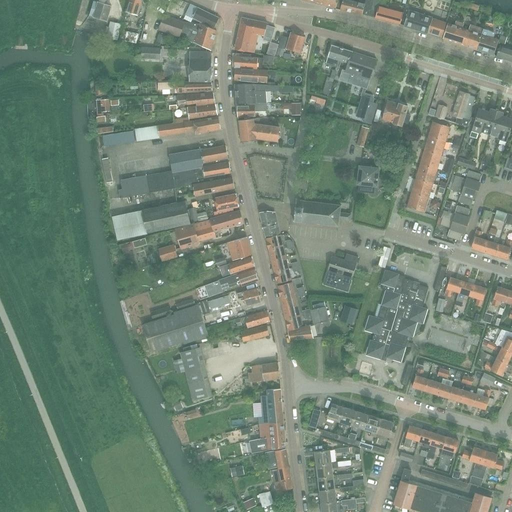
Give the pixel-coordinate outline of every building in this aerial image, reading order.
[(94,1),(90,15),(91,15),(94,16),(93,16),(96,17),(108,21),(113,5),(109,4),(98,0),(98,3),(95,2),(94,1)] [(141,0),(130,0),(127,11),(138,15),(141,2),(141,0)] [(317,0),(316,3),(336,8),(341,9),(342,0),(317,0)] [(342,0),(341,9),(356,13),(362,15),(362,14),(370,16),(375,17),(376,17),(377,10),(379,6),(380,1),(378,0),(365,0),(365,3),(351,0),(342,0)] [(220,17),(191,3),(186,15),(214,29),(220,17)] [(377,10),(376,17),(400,24),(403,12),(379,6),(377,10)] [(409,9),(404,25),(404,26),(428,34),(428,33),(442,38),(447,22),(433,18),(433,17),(409,9)] [(159,30),(180,37),(186,39),(185,42),(190,44),(191,41),(193,42),(211,50),(217,30),(201,22),(200,24),(193,22),(193,23),(185,22),(165,14),(159,30)] [(242,17),(235,49),(255,53),(259,34),(264,35),(263,40),(271,42),(276,28),(267,25),(268,23),(242,17)] [(498,19),(496,25),(502,27),(504,21),(498,19)] [(118,39),(121,23),(111,21),(107,37),(118,39)] [(448,22),(443,38),(443,39),(466,46),(469,37),(467,37),(469,29),(463,27),(464,24),(456,21),(455,25),(448,22)] [(469,37),(466,46),(476,50),(482,33),(484,29),(471,24),(469,29),(467,37),(469,37)] [(127,30),(124,40),(136,42),(138,33),(127,30)] [(482,33),(476,50),(494,55),(499,39),(493,37),(494,32),(486,30),(485,34),(482,33)] [(279,47),(277,54),(283,57),(285,49),(286,50),(287,48),(295,51),(293,56),(299,57),(301,53),(306,37),(292,32),(290,38),(282,35),(279,47)] [(156,43),(166,45),(167,36),(158,34),(156,43)] [(501,35),(499,42),(505,44),(507,37),(501,35)] [(340,61),(348,64),(352,51),(332,45),(326,63),(338,67),(340,61)] [(511,48),(500,45),(497,56),(511,61),(511,48)] [(377,59),(353,52),(352,51),(348,64),(346,70),(342,69),(339,80),(367,89),(370,80),(377,59)] [(207,52),(190,52),(190,59),(189,81),(212,82),(212,57),(212,52),(207,52)] [(235,67),(236,68),(236,67),(263,70),(268,70),(269,70),(263,69),(263,61),(274,62),(274,56),(264,55),(263,58),(258,58),(258,57),(251,57),(251,54),(235,53),(235,67)] [(236,67),(236,68),(235,80),(268,82),(268,70),(263,70),(236,67)] [(329,96),(333,83),(337,71),(333,69),(331,78),(327,76),(322,93),(329,96)] [(163,82),(158,82),(158,89),(162,89),(163,89),(169,89),(170,89),(172,89),(172,93),(178,93),(213,91),(212,84),(212,82),(189,81),(177,81),(177,82),(163,82)] [(255,84),(235,84),(237,103),(255,103),(267,103),(266,91),(278,91),(278,87),(278,86),(255,84)] [(179,106),(179,108),(185,107),(184,105),(188,105),(196,103),(197,105),(188,106),(188,107),(197,106),(216,104),(213,92),(178,95),(179,106)] [(460,117),(459,122),(468,125),(475,104),(474,103),(475,97),(460,92),(453,114),(460,117)] [(363,120),(373,123),(381,96),(371,93),(370,97),(364,118),(363,120)] [(312,96),(310,101),(316,102),(318,98),(318,96),(312,94),(312,96)] [(362,95),(356,116),(364,118),(370,97),(362,95)] [(323,116),(327,99),(323,98),(319,112),(309,109),(308,113),(318,116),(319,115),(323,116)] [(98,116),(103,116),(104,116),(104,112),(110,112),(109,103),(108,99),(97,100),(98,116)] [(388,100),(382,119),(393,122),(392,123),(403,126),(404,122),(409,123),(411,115),(406,114),(408,106),(399,103),(399,104),(388,100)] [(255,103),(237,103),(237,106),(238,117),(239,117),(253,117),(256,117),(267,116),(267,111),(267,103),(255,103)] [(300,103),(292,103),(292,109),(292,115),(301,115),(301,111),(300,103)] [(189,118),(218,114),(216,104),(197,106),(188,107),(189,118)] [(440,105),(436,117),(444,119),(447,107),(440,105)] [(479,108),(472,131),(470,137),(477,139),(479,133),(481,133),(488,111),(479,108)] [(479,133),(481,134),(482,132),(490,135),(497,111),(491,109),(490,112),(488,111),(481,133),(479,133)] [(497,111),(490,135),(498,137),(497,139),(500,140),(500,139),(498,139),(505,116),(503,116),(504,113),(497,111)] [(135,129),(135,130),(136,141),(159,138),(159,136),(195,131),(196,134),(222,129),(219,116),(194,121),(189,121),(184,122),(183,118),(174,119),(174,123),(158,126),(135,129)] [(500,139),(500,140),(507,142),(511,124),(511,118),(505,116),(498,139),(500,139)] [(239,120),(241,134),(242,142),(257,140),(257,138),(278,141),(280,127),(259,124),(260,117),(254,118),(239,120)] [(433,122),(429,135),(446,140),(450,127),(433,122)] [(364,147),(369,129),(363,127),(357,145),(364,147)] [(105,146),(135,141),(134,131),(103,136),(105,146)] [(429,135),(425,149),(442,154),(446,140),(429,135)] [(120,198),(175,188),(176,188),(182,187),(200,183),(199,178),(231,172),(226,145),(202,149),(170,155),(173,170),(121,180),(123,189),(119,190),(120,198)] [(425,149),(421,164),(438,169),(442,154),(425,149)] [(470,160),(459,157),(457,164),(467,167),(470,160)] [(112,182),(108,158),(103,159),(107,183),(112,182)] [(449,158),(446,166),(452,168),(455,160),(449,158)] [(421,164),(416,178),(433,183),(438,169),(421,164)] [(360,166),(358,184),(359,184),(358,192),(375,194),(375,186),(377,186),(379,169),(360,166)] [(456,175),(453,183),(478,191),(481,184),(478,183),(481,174),(469,170),(466,179),(456,175)] [(195,196),(235,189),(233,178),(193,185),(195,196)] [(416,178),(412,193),(429,198),(433,183),(416,178)] [(474,196),(476,197),(478,191),(453,183),(451,190),(462,193),(459,202),(471,206),(474,196)] [(412,193),(408,207),(425,212),(429,198),(412,193)] [(215,198),(218,211),(213,212),(215,217),(234,212),(234,211),(234,207),(239,206),(236,194),(215,198)] [(341,205),(297,200),(296,206),(296,209),(295,213),(294,221),(339,226),(339,219),(351,221),(352,214),(340,212),(341,205)] [(177,203),(166,205),(171,228),(191,223),(188,209),(186,201),(178,202),(177,203)] [(446,201),(444,207),(450,209),(452,203),(446,201)] [(441,209),(439,217),(442,218),(467,226),(470,219),(467,219),(470,209),(458,205),(455,214),(441,209)] [(196,208),(189,209),(191,222),(199,221),(198,217),(198,215),(197,214),(196,208)] [(241,224),(244,223),(240,210),(234,212),(215,217),(195,224),(194,223),(175,229),(181,249),(200,243),(199,241),(216,237),(214,232),(237,225),(238,226),(242,225),(241,224)] [(484,210),(482,217),(488,219),(490,211),(484,210)] [(260,213),(266,237),(281,233),(276,212),(268,211),(260,213)] [(463,231),(465,232),(467,226),(442,218),(439,217),(442,218),(440,225),(451,228),(448,237),(460,241),(463,231)] [(487,239),(483,252),(495,255),(499,243),(494,242),(498,230),(491,227),(487,240),(487,239)] [(475,236),(472,246),(471,248),(483,252),(487,239),(481,237),(483,232),(477,230),(475,236)] [(266,238),(269,250),(284,246),(281,234),(266,238)] [(233,261),(252,254),(247,237),(227,243),(233,261)] [(499,243),(495,255),(508,259),(511,248),(511,247),(511,244),(511,240),(508,239),(506,245),(499,243)] [(127,243),(121,245),(122,246),(123,251),(123,252),(129,251),(133,250),(132,248),(132,247),(131,244),(128,245),(127,243)] [(178,257),(174,244),(159,249),(162,262),(178,257)] [(269,250),(272,261),(287,258),(284,246),(269,250)] [(351,277),(354,269),(355,263),(357,264),(359,257),(347,254),(345,260),(332,256),(324,284),(348,292),(352,277),(351,277)] [(232,274),(255,266),(252,256),(228,264),(227,264),(220,267),(223,276),(232,274)] [(225,257),(215,260),(218,268),(220,267),(227,264),(225,257)] [(272,261),(274,271),(289,268),(287,258),(272,261)] [(441,266),(437,281),(434,290),(440,291),(447,267),(441,266)] [(227,277),(219,279),(219,280),(222,289),(223,289),(242,282),(243,286),(259,280),(255,267),(227,277)] [(274,271),(277,283),(292,280),(289,268),(274,271)] [(370,339),(368,347),(366,355),(381,359),(382,356),(394,360),(401,362),(408,340),(412,341),(417,322),(423,324),(428,308),(423,307),(429,288),(414,283),(415,281),(404,278),(405,276),(399,275),(400,274),(385,269),(381,284),(383,284),(381,289),(386,290),(382,305),(379,304),(375,317),(370,315),(365,330),(375,333),(372,340),(370,339)] [(447,289),(445,295),(450,297),(452,291),(459,293),(462,281),(450,277),(447,289)] [(210,284),(206,285),(207,288),(210,297),(223,292),(222,289),(219,280),(216,282),(210,284)] [(466,295),(471,297),(471,296),(475,284),(462,281),(459,293),(455,305),(462,307),(466,295)] [(278,286),(280,296),(296,293),(293,282),(278,286)] [(471,296),(471,297),(477,299),(475,305),(481,306),(483,300),(487,288),(475,284),(471,296)] [(494,298),(492,305),(498,307),(500,300),(511,303),(511,290),(498,286),(494,298)] [(258,288),(243,292),(237,293),(238,299),(244,297),(246,305),(261,301),(261,299),(262,299),(261,295),(260,295),(258,288)] [(280,296),(283,308),(298,304),(296,293),(280,296)] [(210,309),(231,303),(228,295),(208,302),(210,309)] [(178,309),(192,304),(195,303),(193,298),(176,303),(178,309)] [(440,298),(436,311),(442,312),(445,300),(440,298)] [(206,300),(200,302),(204,314),(210,312),(206,300)] [(314,309),(311,310),(311,311),(314,324),(321,322),(329,320),(326,306),(325,303),(313,305),(314,309)] [(209,336),(228,331),(226,323),(206,328),(198,304),(174,312),(174,314),(142,324),(152,352),(184,342),(184,344),(209,336)] [(283,308),(286,319),(301,315),(298,304),(283,308)] [(341,319),(340,321),(352,325),(357,309),(345,305),(341,319)] [(172,313),(169,306),(150,312),(153,320),(172,313)] [(248,328),(266,322),(270,321),(268,310),(236,319),(238,326),(242,325),(242,323),(246,322),(248,328)] [(286,319),(289,331),(303,327),(311,325),(310,325),(314,324),(311,311),(310,311),(313,320),(306,322),(306,325),(304,326),(301,315),(286,319)] [(486,313),(483,321),(490,324),(493,315),(486,313)] [(241,332),(244,341),(269,335),(267,325),(241,332)] [(289,331),(291,340),(314,338),(311,325),(303,327),(289,331)] [(485,340),(511,352),(511,332),(502,329),(498,338),(504,342),(502,347),(497,344),(490,341),(491,339),(485,336),(484,339),(486,340),(485,340)] [(499,352),(496,358),(507,364),(511,354),(511,352),(485,340),(484,344),(487,346),(494,350),(494,349),(499,352)] [(193,401),(213,396),(200,348),(192,350),(191,346),(183,348),(184,352),(180,353),(182,358),(174,360),(178,374),(186,372),(193,401)] [(502,375),(507,364),(496,358),(493,364),(487,361),(485,366),(486,367),(485,369),(490,372),(491,370),(502,375)] [(245,383),(280,378),(278,362),(252,366),(252,372),(249,373),(249,377),(245,378),(245,383)] [(413,387),(424,390),(428,378),(422,376),(424,370),(419,368),(417,375),(416,375),(413,387)] [(496,378),(484,373),(481,380),(492,385),(496,378)] [(402,384),(407,386),(410,377),(404,375),(402,384)] [(465,389),(462,402),(474,405),(477,393),(470,391),(474,378),(469,376),(467,384),(465,389)] [(428,378),(424,390),(437,394),(441,382),(428,378)] [(441,382),(437,394),(451,398),(454,386),(446,384),(441,382)] [(454,386),(451,398),(462,402),(465,389),(454,386)] [(477,393),(474,405),(486,409),(489,397),(491,390),(486,389),(485,390),(478,388),(477,393)] [(262,417),(259,417),(259,424),(260,424),(284,422),(281,389),(267,390),(267,395),(261,396),(262,417)] [(332,403),(327,418),(340,422),(344,407),(332,403)] [(344,407),(340,422),(347,424),(346,428),(351,429),(352,426),(356,411),(344,407)] [(195,409),(186,412),(188,419),(197,415),(195,409)] [(314,409),(311,417),(319,419),(321,411),(314,409)] [(356,411),(352,426),(365,430),(369,415),(356,411)] [(369,415),(365,430),(372,432),(371,436),(376,437),(381,418),(369,415)] [(381,418),(376,437),(377,433),(390,437),(394,422),(381,418)] [(260,424),(259,424),(261,439),(285,435),(284,422),(260,424)] [(407,437),(405,444),(404,446),(410,448),(413,439),(418,441),(422,429),(410,425),(406,437),(407,437)] [(422,429),(418,441),(425,443),(424,447),(430,449),(431,445),(434,433),(422,429)] [(323,430),(322,434),(335,438),(336,434),(323,430)] [(431,445),(430,449),(427,457),(430,458),(434,459),(435,454),(434,454),(437,446),(443,448),(446,436),(434,433),(431,445)] [(336,434),(335,438),(348,442),(349,438),(336,434)] [(261,439),(249,441),(252,453),(262,451),(286,447),(285,435),(261,439)] [(446,436),(443,448),(450,450),(448,457),(453,458),(455,452),(459,440),(446,436)] [(373,445),(372,450),(385,454),(386,449),(373,445)] [(424,447),(419,461),(425,462),(426,460),(427,457),(430,449),(424,447)] [(464,450),(462,457),(470,459),(470,460),(476,462),(475,467),(480,469),(485,450),(474,447),(472,452),(464,450)] [(272,470),(278,469),(289,467),(286,449),(266,452),(269,469),(278,467),(278,468),(272,470)] [(315,451),(317,464),(332,462),(331,450),(315,451)] [(485,450),(480,469),(485,471),(487,466),(494,468),(494,467),(502,469),(504,462),(497,460),(498,454),(485,450)] [(402,452),(400,458),(412,462),(414,455),(402,452)] [(317,464),(318,477),(334,475),(333,468),(338,467),(351,465),(351,460),(332,463),(332,462),(317,464)] [(231,468),(233,477),(245,474),(243,465),(231,468)] [(286,489),(293,488),(289,467),(278,469),(272,470),(277,496),(287,495),(286,489)] [(472,476),(470,482),(475,483),(481,485),(483,479),(486,471),(485,471),(480,469),(475,467),(472,475),(472,476)] [(402,478),(394,504),(410,508),(410,507),(424,511),(487,511),(489,504),(490,502),(491,498),(476,493),(475,497),(474,500),(469,498),(456,494),(443,490),(427,485),(414,481),(409,480),(411,471),(405,469),(403,473),(402,478)] [(454,471),(452,477),(459,479),(461,473),(454,471)] [(318,477),(320,490),(335,488),(334,475),(318,477)] [(320,490),(321,503),(337,501),(335,488),(320,490)] [(253,498),(243,502),(247,510),(256,505),(253,498)] [(322,511),(338,511),(337,501),(321,503),(322,511)]
